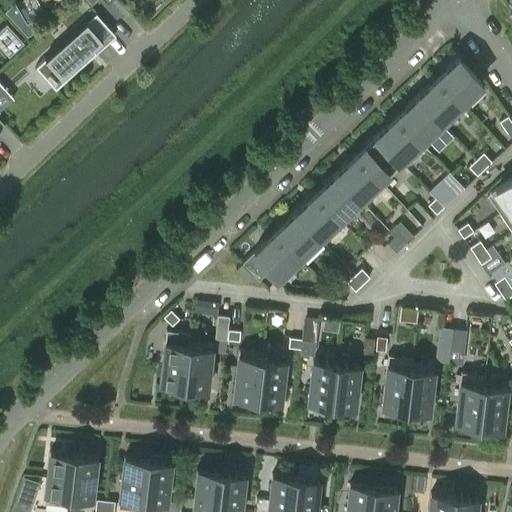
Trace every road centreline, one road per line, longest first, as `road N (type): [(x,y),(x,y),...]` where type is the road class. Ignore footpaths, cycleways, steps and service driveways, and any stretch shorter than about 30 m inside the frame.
road 1 (residential): [(0,435),(452,2)]
road 2 (residential): [(199,0),(0,188)]
